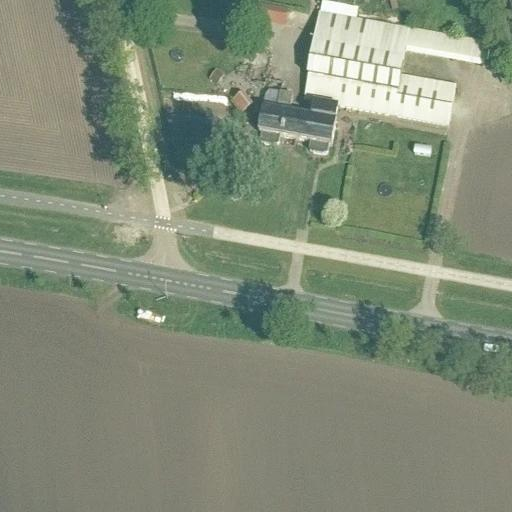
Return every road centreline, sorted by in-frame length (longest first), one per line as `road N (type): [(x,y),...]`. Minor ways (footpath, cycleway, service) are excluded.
road 1 (primary): [(153,281),(511,347)]
road 2 (unclassified): [(153,281),(163,225),(118,0)]
road 3 (primary): [(0,256),(153,281)]
